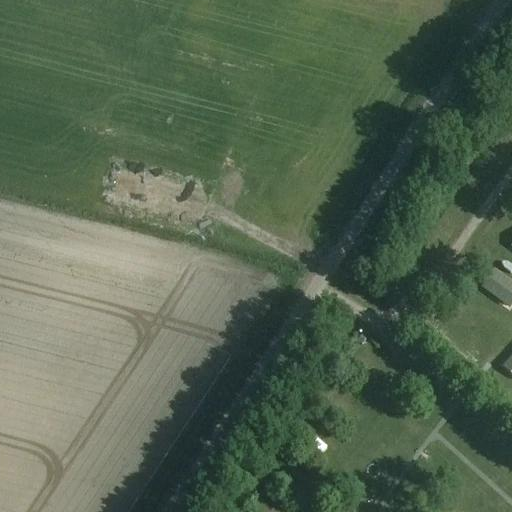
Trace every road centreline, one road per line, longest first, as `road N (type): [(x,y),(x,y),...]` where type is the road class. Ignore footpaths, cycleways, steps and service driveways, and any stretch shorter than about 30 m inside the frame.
road 1 (unclassified): [(170,511),(504,0)]
road 2 (unknown): [(320,280),(345,314),(364,320),(399,306),(511,150)]
